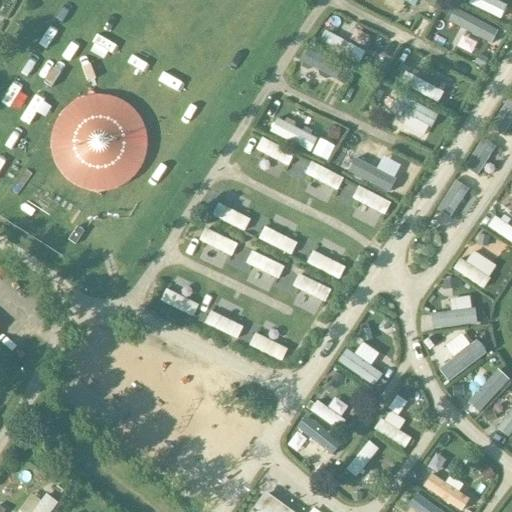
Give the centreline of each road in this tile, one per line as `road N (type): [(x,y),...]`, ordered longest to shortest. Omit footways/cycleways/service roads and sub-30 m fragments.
road 1 (unknown): [(401,298),(423,284),(511,156)]
road 2 (unknown): [(337,0),(449,59)]
